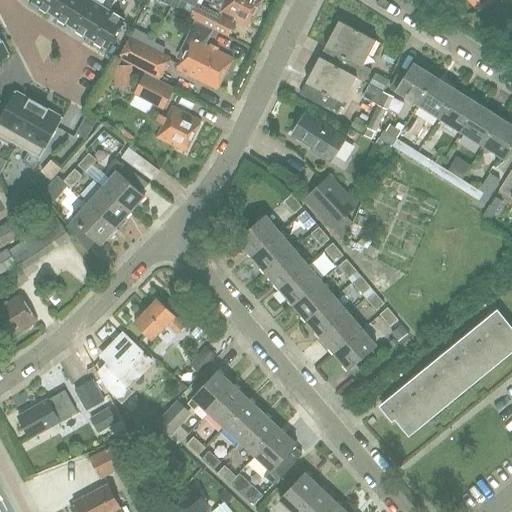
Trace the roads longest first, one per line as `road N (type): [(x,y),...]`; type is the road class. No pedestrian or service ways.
road 1 (residential): [(406,511),(167,233)]
road 2 (residential): [(167,233),(227,157),(303,0)]
road 3 (residential): [(0,387),(167,233)]
road 4 (residential): [(511,77),(387,0)]
road 5 (residential): [(1,2),(40,70),(60,84),(82,51)]
